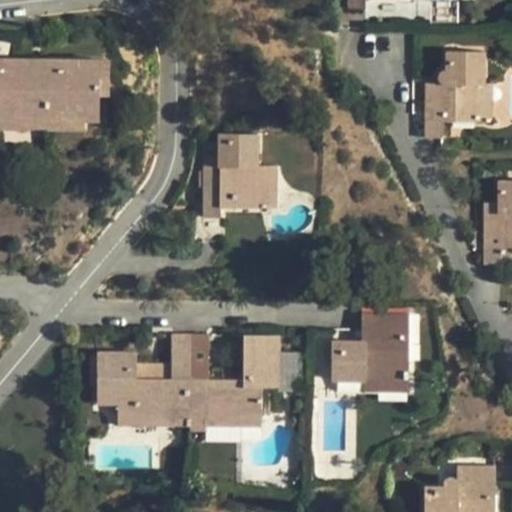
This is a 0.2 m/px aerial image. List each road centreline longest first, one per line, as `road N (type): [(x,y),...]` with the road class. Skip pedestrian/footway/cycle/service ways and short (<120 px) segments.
road 1 (residential): [(52,317),(174,164),(167,37),(142,6),(108,0)]
road 2 (residential): [(511,360),(368,55)]
road 3 (residential): [(52,317),(342,313)]
